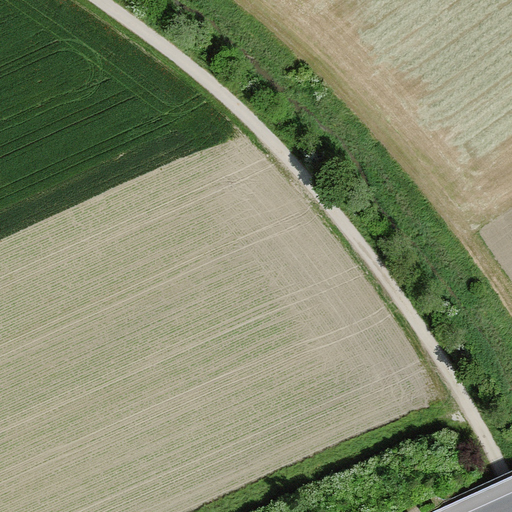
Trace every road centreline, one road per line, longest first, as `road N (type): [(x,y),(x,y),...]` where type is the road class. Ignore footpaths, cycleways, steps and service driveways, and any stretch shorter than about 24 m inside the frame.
road 1 (track): [(511,493),(438,357),(318,194),(207,81),(99,0)]
road 2 (track): [(245,0),(384,137),(511,308)]
